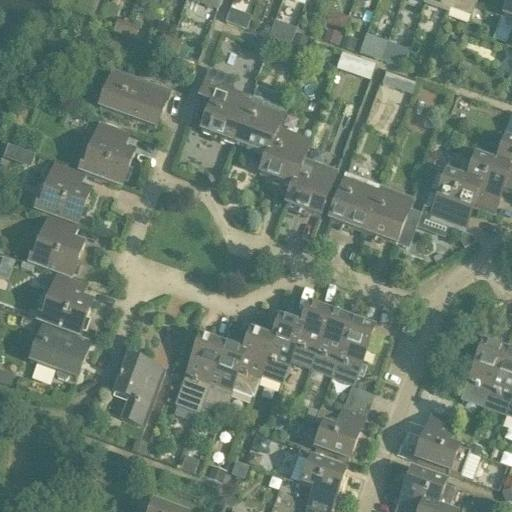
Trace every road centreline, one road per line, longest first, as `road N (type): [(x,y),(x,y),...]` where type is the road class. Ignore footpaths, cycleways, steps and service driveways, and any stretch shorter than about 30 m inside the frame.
road 1 (residential): [(439,307),(363,511)]
road 2 (residential): [(147,275),(233,305),(319,266)]
road 3 (residential): [(319,266),(229,232),(206,197),(162,182)]
road 4 (residential): [(439,307),(319,266)]
road 5 (residential): [(147,275),(104,388)]
